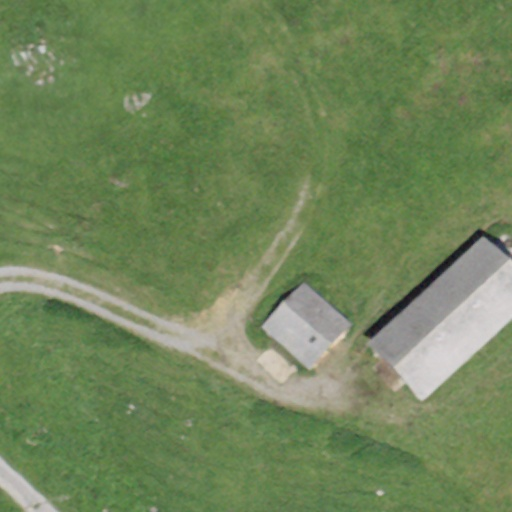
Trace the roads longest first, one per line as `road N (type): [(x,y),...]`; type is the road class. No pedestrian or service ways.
road 1 (track): [(0,281),(49,280),(209,350),(311,195)]
road 2 (track): [(311,195),(306,90),(255,0)]
road 3 (track): [(209,350),(356,401)]
